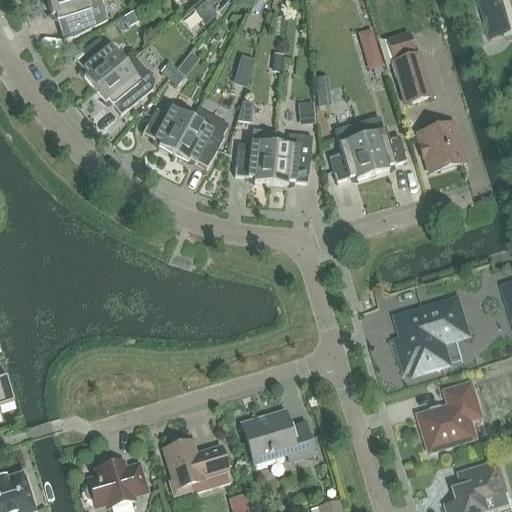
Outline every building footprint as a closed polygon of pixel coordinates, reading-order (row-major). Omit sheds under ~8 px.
[(87,0),(52,0),(46,2),(51,18),(54,17),(60,36),(62,44),(72,40),(107,23),(99,0),(97,0),(88,3),(87,0)] [(511,0),(476,0),(488,41),(505,36),(506,38),(511,36),(511,0)] [(204,5),(194,13),(205,27),(216,18),(204,5)] [(383,72),(362,21),(347,28),(368,79),(383,72)] [(414,58),(408,37),(386,44),(392,65),(414,58)] [(94,92),(125,67),(110,49),(107,51),(98,41),(73,62),(86,77),(83,79),(94,92)] [(392,65),(405,107),(432,99),(419,57),(414,58),(392,65)] [(441,85),(451,83),(446,58),(436,60),(441,85)] [(154,83),(135,59),(125,67),(94,92),(104,105),(107,103),(120,119),(152,92),(154,83)] [(169,81),(177,71),(168,64),(160,74),(169,81)] [(186,78),(177,71),(169,81),(178,88),(186,78)] [(313,105),(298,106),(300,127),(315,126),(313,105)] [(242,106),(237,124),(250,125),(251,107),(242,106)] [(172,157),(191,122),(171,111),(166,119),(154,113),(142,136),(159,146),(158,149),(172,157)] [(197,111),(191,122),(172,157),(187,165),(189,162),(207,171),(223,141),(221,140),(228,128),(197,111)] [(379,120),(356,126),(360,140),(372,178),(388,173),(387,170),(406,164),(398,138),(386,142),(383,133),(379,120)] [(341,156),(328,160),(336,185),(355,180),(356,183),(372,178),(360,140),(356,126),(334,133),(338,146),(341,156)] [(418,137),(429,175),(464,165),(452,126),(418,137)] [(237,147),(234,180),(254,182),(253,185),(270,187),(274,147),(275,136),(252,134),(251,145),(250,149),(237,147)] [(288,148),(274,147),(272,163),(270,187),(287,189),(287,185),(307,187),(312,139),(289,137),(288,148)] [(511,285),(501,289),(510,318),(511,325),(511,285)] [(396,344),(403,369),(404,370),(405,371),(405,372),(407,372),(409,373),(410,373),(411,373),(425,369),(425,370),(426,371),(427,372),(429,373),(431,373),(432,373),(449,368),(443,346),(468,339),(457,303),(398,320),(405,342),(396,344)] [(0,407),(13,403),(6,378),(0,379),(0,407)] [(449,410),(418,419),(429,455),(475,442),(470,424),(481,420),(471,386),(444,394),(449,410)] [(242,429),(255,472),(275,466),(273,459),(286,455),(289,464),(314,457),(304,423),(303,423),(304,427),(289,431),(284,416),(242,429)] [(162,452),(172,484),(168,485),(173,499),(190,494),(189,489),(204,484),(202,480),(227,473),(220,450),(196,457),(192,444),(162,452)] [(447,511),(498,511),(510,508),(497,466),(458,478),(459,479),(463,491),(459,492),(462,501),(457,502),(459,508),(447,511)] [(95,472),(98,484),(88,487),(84,494),(86,503),(93,507),(104,503),(107,511),(134,504),(133,499),(146,495),(138,468),(117,474),(114,467),(95,472)] [(0,480),(0,511),(34,511),(24,477),(23,475),(21,475),(21,476),(5,481),(4,480),(0,480)]
